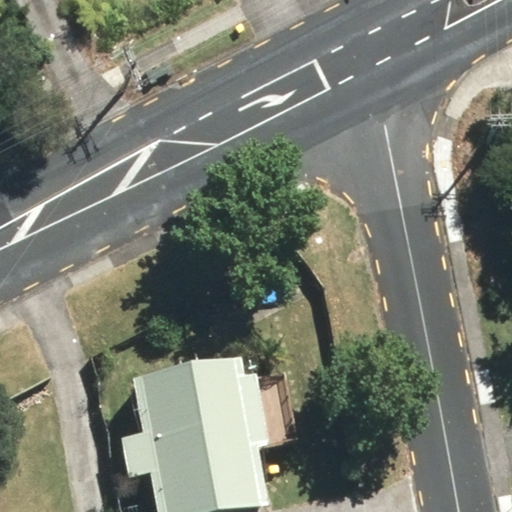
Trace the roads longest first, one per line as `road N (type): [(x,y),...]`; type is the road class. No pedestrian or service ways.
road 1 (residential): [(362,56),(467,511)]
road 2 (tertiary): [(362,56),(0,242)]
road 3 (tertiary): [(511,7),(460,33),(362,56)]
